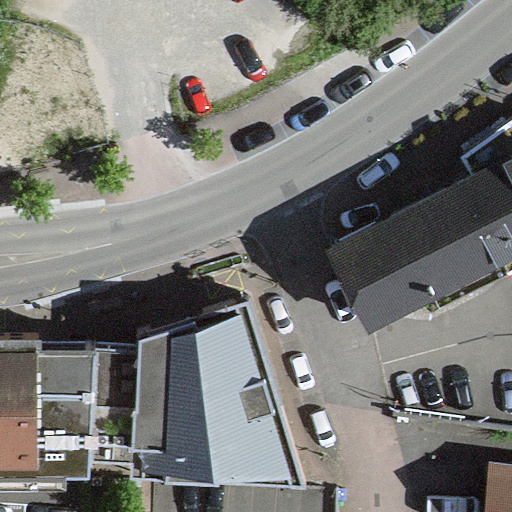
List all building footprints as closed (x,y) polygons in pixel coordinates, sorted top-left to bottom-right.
[(511,116),(466,149),(477,169),(336,241),(371,314),(433,284),(440,299),(477,281),(469,265),(511,242),(511,116)] [(138,325),(138,329),(154,324),(250,296),(249,291),(139,324),(138,325)] [(140,344),(100,341),(94,454),(133,457),(168,459),(167,474),(306,484),(250,296),(138,329),(140,344)] [(100,341),(0,339),(0,464),(92,465),(100,341)] [(168,459),(133,457),(133,472),(167,474),(168,459)] [(511,511),(511,458),(495,457),(488,511),(511,511)]
